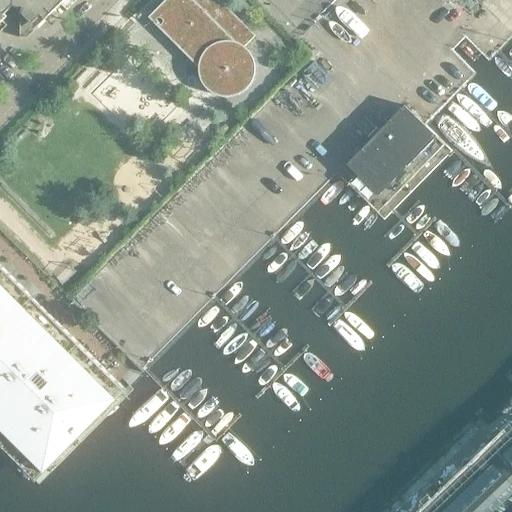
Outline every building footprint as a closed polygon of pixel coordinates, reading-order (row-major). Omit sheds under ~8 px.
[(27,38),(64,0),(0,0),(0,23),(7,16),(5,14),(8,11),(14,5),(19,11),(20,37),(27,38)] [(244,46),(254,36),(218,0),(188,0),(198,9),(193,14),(188,10),(168,30),(185,47),(189,43),(202,55),(200,59),(199,61),(199,63),(199,65),(198,68),(198,69),(198,72),(199,73),(199,74),(200,77),(200,79),(202,83),(203,84),(204,86),(206,88),(209,91),(213,93),(215,94),(219,96),(223,97),(225,97),(229,97),(233,96),(237,95),(241,93),(244,91),(246,89),(247,88),(248,87),(250,84),(251,82),(252,81),(252,80),(253,77),(254,75),(255,72),(255,69),(255,68),(255,65),(254,63),(253,60),(253,58),(251,55),(250,53),(248,51),(247,49),(244,46)] [(444,145),(404,106),(373,138),(411,176),(444,145)] [(411,176),(373,138),(347,165),(387,204),(411,176)] [(126,390),(39,304),(0,265),(0,444),(36,480),(126,390)] [(511,511),(511,433),(428,511),(511,511)]
